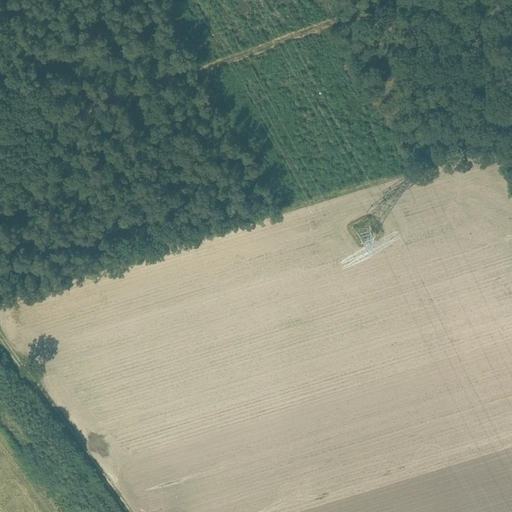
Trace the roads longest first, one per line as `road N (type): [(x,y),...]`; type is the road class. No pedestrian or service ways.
road 1 (track): [(0,303),(502,153)]
road 2 (track): [(0,325),(135,511)]
